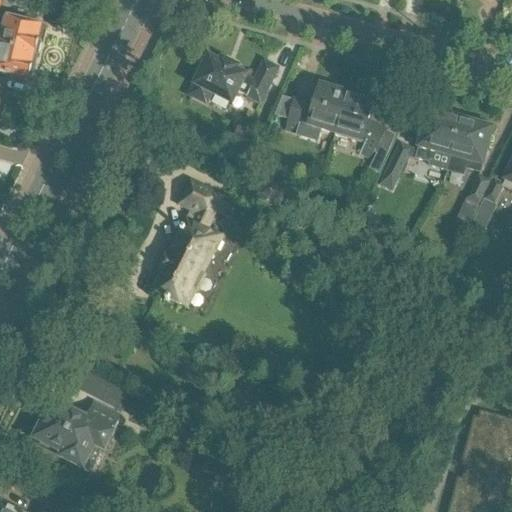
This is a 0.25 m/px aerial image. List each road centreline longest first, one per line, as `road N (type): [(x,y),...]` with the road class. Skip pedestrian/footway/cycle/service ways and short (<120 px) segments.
road 1 (secondary): [(0,278),(137,0)]
road 2 (residential): [(511,73),(250,0)]
